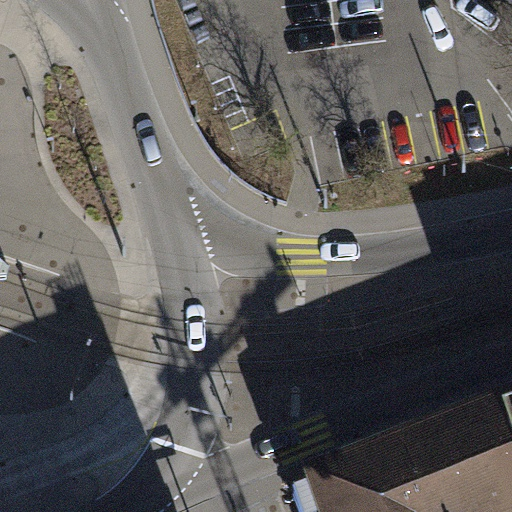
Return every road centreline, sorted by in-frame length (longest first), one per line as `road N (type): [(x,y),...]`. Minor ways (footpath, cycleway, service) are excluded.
road 1 (secondary): [(132,511),(511,361)]
road 2 (secondary): [(511,232),(347,257),(262,253),(174,219)]
road 3 (secondary): [(129,511),(175,442),(198,364),(200,326),(174,219)]
road 4 (secondary): [(174,219),(103,12)]
